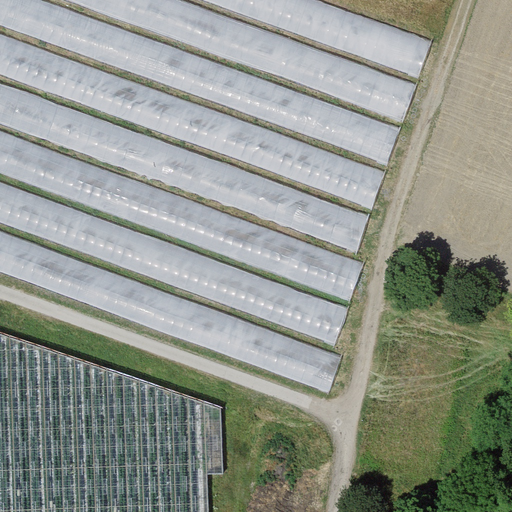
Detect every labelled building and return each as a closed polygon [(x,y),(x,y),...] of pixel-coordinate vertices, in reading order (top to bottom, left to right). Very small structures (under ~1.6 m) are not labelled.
[(0,0),(0,33),(393,153),(404,116),(280,78),(284,66),(311,74),(320,44),(174,0),(0,0)] [(431,46),(376,24),(364,54),(420,75),(431,46)] [(0,130),(362,241),(387,162),(0,43),(0,130)] [(370,107),(409,113),(413,81),(375,75),(370,107)] [(0,173),(351,297),(364,262),(0,134),(0,173)] [(0,184),(0,223),(247,307),(259,272),(0,184)] [(0,237),(0,274),(248,356),(246,363),(330,390),(341,358),(302,346),(296,365),(277,359),(286,331),(0,237)] [(335,343),(347,312),(275,285),(263,315),(335,343)]
